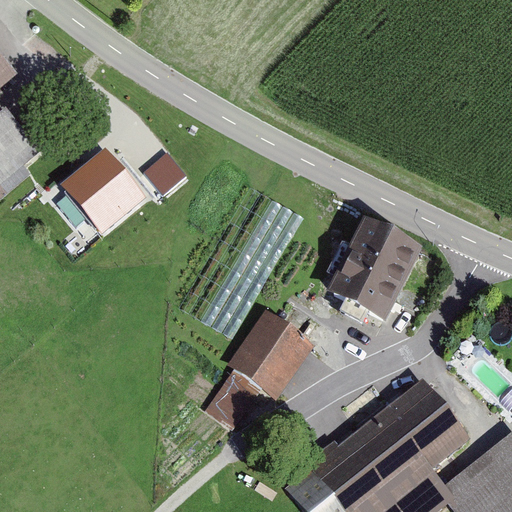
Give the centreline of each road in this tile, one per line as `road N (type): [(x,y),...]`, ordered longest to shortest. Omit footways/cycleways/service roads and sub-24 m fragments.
road 1 (tertiary): [(511,268),(232,127),(50,0)]
road 2 (track): [(308,410),(224,459),(167,511)]
